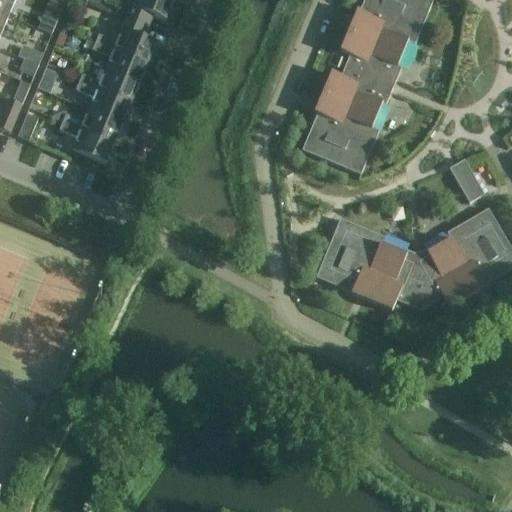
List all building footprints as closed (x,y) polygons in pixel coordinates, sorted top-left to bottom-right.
[(0,0),(0,15),(8,19),(15,0),(0,0)] [(147,30),(152,19),(164,24),(173,4),(164,0),(135,0),(126,21),(147,30)] [(432,3),(424,0),(364,0),(354,26),(352,25),(339,55),(349,59),(345,69),(393,89),(401,70),(397,69),(407,44),(414,47),(432,3)] [(64,6),(57,4),(52,14),(59,17),(64,6)] [(98,37),(95,45),(147,67),(155,46),(142,41),(147,30),(126,21),(116,45),(98,37)] [(110,61),(105,73),(138,87),(147,67),(95,45),(92,53),(110,61)] [(36,55),(31,66),(37,69),(42,57),(36,55)] [(37,69),(31,66),(24,63),(19,74),(33,80),(37,69)] [(393,89),(345,69),(340,80),(330,75),(318,105),(321,107),(301,153),(360,178),(378,134),(371,131),(381,107),(385,108),(393,89)] [(45,72),(37,91),(50,97),(58,77),(45,72)] [(78,85),(130,107),(138,87),(105,73),(100,85),(82,77),(78,85)] [(13,105),(21,108),(30,88),(21,85),(13,105)] [(93,101),(88,113),(122,127),(130,107),(78,85),(75,93),(93,101)] [(0,132),(9,136),(21,108),(13,105),(8,103),(0,121),(0,132)] [(65,117),(62,125),(113,147),(122,127),(88,113),(83,125),(65,117)] [(17,139),(28,144),(37,122),(26,118),(17,139)] [(77,141),(71,153),(105,167),(113,147),(62,125),(58,133),(77,141)] [(463,163),(449,172),(469,206),(484,198),(463,163)] [(416,257),(420,314),(443,300),(449,311),(487,289),(486,286),(511,271),(511,254),(487,212),(446,236),(450,242),(427,256),(425,252),(418,256),(416,257)] [(383,240),(340,222),(315,281),(351,296),(350,298),(391,315),(396,304),(420,314),(416,257),(414,257),(407,254),(405,257),(381,247),(383,240)]
